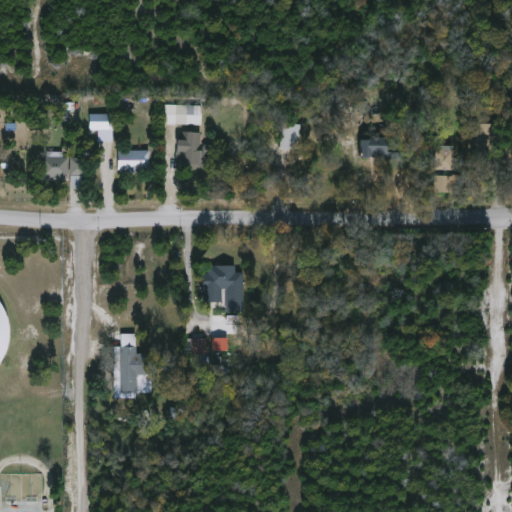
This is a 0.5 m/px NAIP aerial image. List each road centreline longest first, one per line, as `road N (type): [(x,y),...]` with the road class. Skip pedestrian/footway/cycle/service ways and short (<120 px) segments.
road 1 (tertiary): [(0,214),(511,216)]
road 2 (residential): [(499,511),(500,217)]
road 3 (residential): [(291,511),(292,218)]
road 4 (residential): [(87,219),(81,511)]
